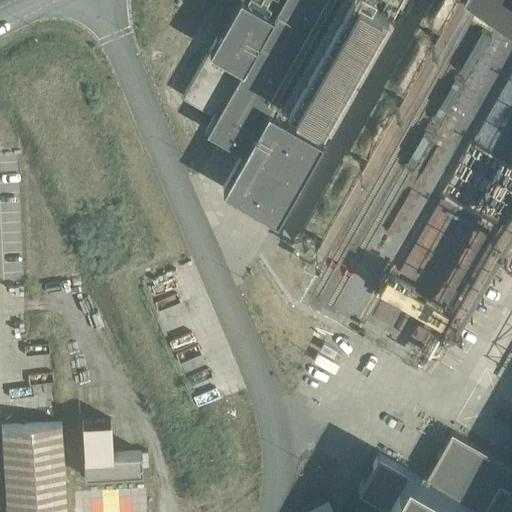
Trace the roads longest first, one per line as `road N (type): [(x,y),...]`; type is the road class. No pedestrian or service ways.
road 1 (unknown): [(511,327),(471,386),(428,405),(367,410),(268,397)]
road 2 (unknown): [(338,0),(254,147),(182,193)]
